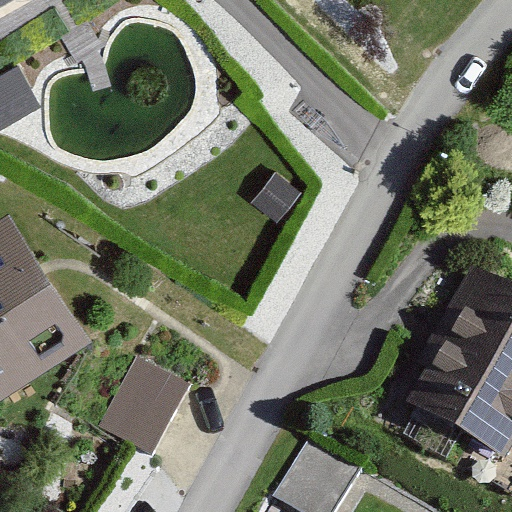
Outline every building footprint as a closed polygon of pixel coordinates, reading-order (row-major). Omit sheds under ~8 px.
[(0,115),(39,91),(15,53),(0,62),(0,115)] [(0,398),(81,346),(0,220),(0,398)] [(511,310),(461,281),(441,315),(452,321),(396,418),(497,476),(511,449),(511,310)] [(159,449),(195,373),(131,343),(95,419),(159,449)] [(269,511),(270,511),(332,511),(349,483),(300,455),(269,511)]
